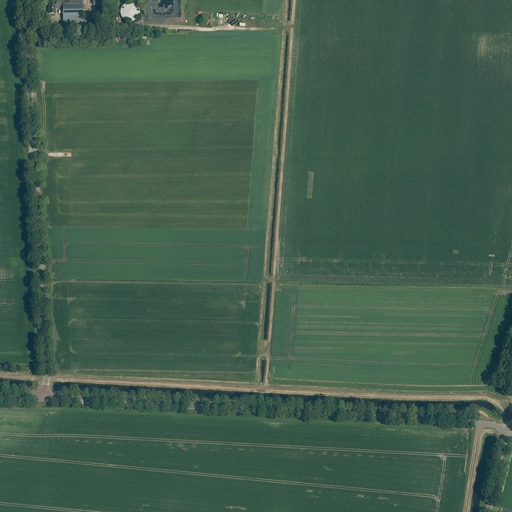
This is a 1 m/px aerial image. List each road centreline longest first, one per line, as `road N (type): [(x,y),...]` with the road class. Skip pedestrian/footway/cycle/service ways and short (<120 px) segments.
road 1 (unclassified): [(507,429),(47,400)]
road 2 (tertiary): [(47,400),(23,0)]
